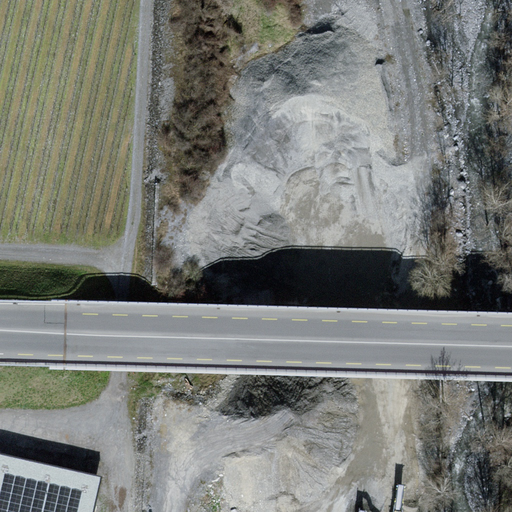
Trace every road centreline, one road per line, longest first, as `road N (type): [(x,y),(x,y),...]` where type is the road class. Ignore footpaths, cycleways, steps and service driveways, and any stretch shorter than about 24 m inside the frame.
road 1 (primary): [(511,346),(0,330)]
road 2 (track): [(0,251),(131,254),(142,0)]
road 3 (track): [(0,424),(69,425),(120,410),(124,300)]
